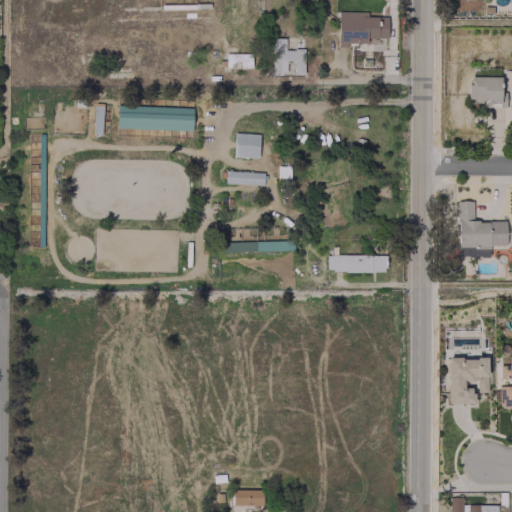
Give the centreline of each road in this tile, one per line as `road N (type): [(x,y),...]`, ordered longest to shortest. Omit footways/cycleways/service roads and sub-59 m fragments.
road 1 (residential): [(419,0),(415,511)]
road 2 (track): [(419,100),(249,105),(225,116),(217,138)]
